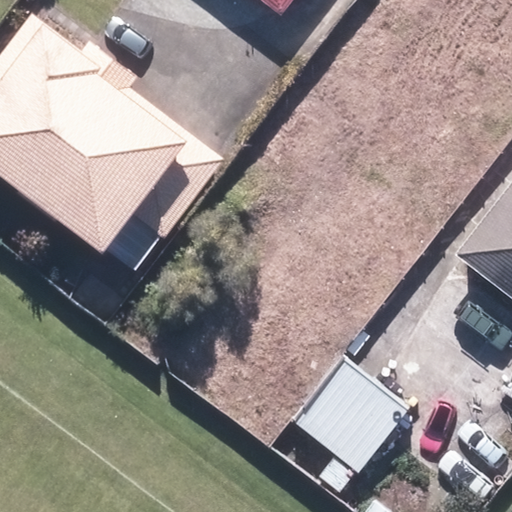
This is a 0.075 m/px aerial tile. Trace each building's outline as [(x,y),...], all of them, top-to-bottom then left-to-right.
[(297,0),(267,0),(286,14),(297,0)] [(400,190),(511,81),(511,0),(396,0),(304,91),(400,190)] [(232,158),(39,10),(0,59),(0,177),(135,282),(232,158)] [(511,185),(457,250),(511,295),(511,185)] [(435,238),(381,188),(326,246),(380,297),(435,238)] [(11,242),(0,254),(0,296),(26,319),(58,283),(11,242)] [(87,311),(59,342),(128,404),(156,373),(87,311)] [(411,402),(349,355),(298,421),(359,468),(411,402)] [(235,427),(201,403),(154,467),(187,491),(235,427)] [(485,511),(491,511),(511,484),(511,420),(459,492),(485,511)]
